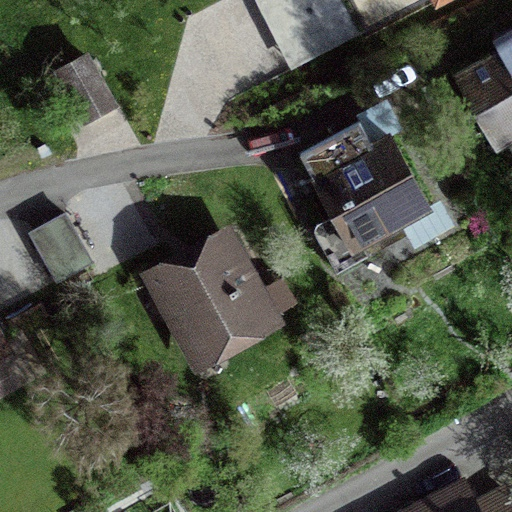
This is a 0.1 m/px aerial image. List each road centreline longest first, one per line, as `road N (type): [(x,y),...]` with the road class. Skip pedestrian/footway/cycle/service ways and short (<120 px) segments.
road 1 (residential): [(0,196),(245,146)]
road 2 (residential): [(318,511),(511,406)]
